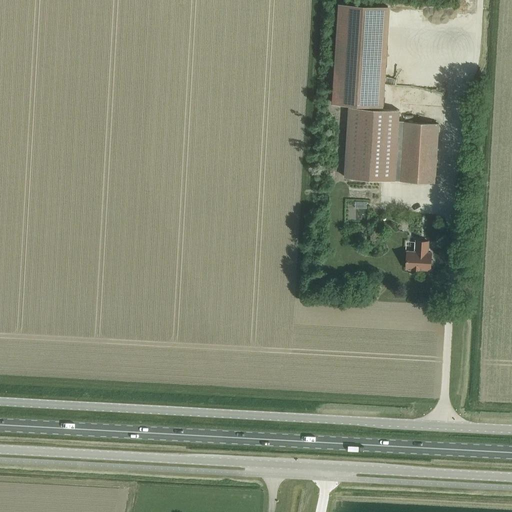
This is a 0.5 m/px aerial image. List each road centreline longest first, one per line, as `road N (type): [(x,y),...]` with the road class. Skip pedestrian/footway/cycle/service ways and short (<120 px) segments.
road 1 (unclassified): [(0,449),(511,478)]
road 2 (unclassified): [(0,401),(511,429)]
road 3 (primary): [(0,425),(511,452)]
